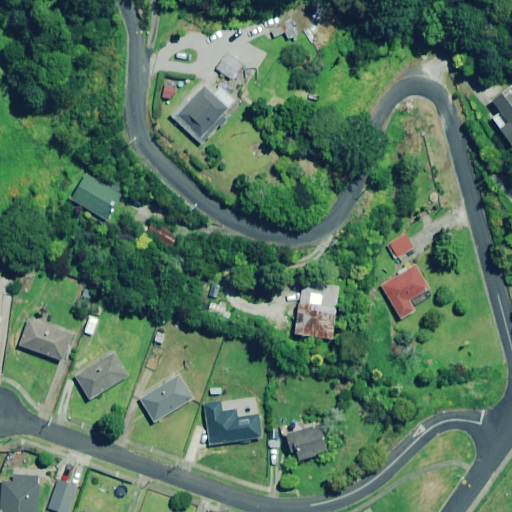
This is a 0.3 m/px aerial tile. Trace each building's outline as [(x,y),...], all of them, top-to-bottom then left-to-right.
[(304,19),(297,6),(288,11),(295,24),(304,19)] [(242,65),(227,54),(216,69),(232,80),(242,65)] [(214,95),(204,86),(189,103),(186,100),(170,117),(198,143),(236,102),(221,87),(214,95)] [(511,88),(493,101),(501,113),(492,118),(511,146),(511,145),(511,88)] [(121,196),(85,176),(71,200),(107,221),(121,196)] [(179,237),(153,222),(146,234),(171,249),(179,237)] [(416,246),(406,232),(386,246),(396,260),(416,246)] [(430,288),(417,265),(381,286),(400,319),(417,310),(411,300),(430,288)] [(322,295),(301,291),(294,334),(332,340),(337,309),(320,307),(322,295)] [(471,304),(462,298),(454,308),(464,315),(471,304)] [(99,320),(90,317),(85,332),(94,336),(99,320)] [(72,334),(28,319),(19,346),(63,362),(72,334)] [(127,376),(114,353),(75,376),(88,399),(127,376)] [(193,400),(178,377),(140,400),(155,424),(193,400)] [(328,451),(319,425),(285,437),(294,463),(328,451)] [(35,511),(38,478),(13,476),(13,483),(1,482),(0,502),(0,511),(35,511)] [(69,511),(79,487),(59,480),(48,509),(56,511),(69,511)]
